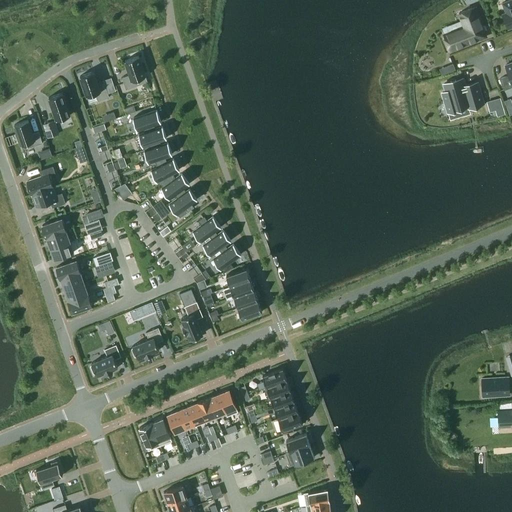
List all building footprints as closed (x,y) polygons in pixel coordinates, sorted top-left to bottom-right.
[(511,0),(509,0),(502,3),(506,13),(502,14),(508,29),(511,26),(511,0)] [(483,27),(475,7),(459,13),(464,26),(443,34),(444,35),(443,36),(445,42),(446,42),(450,50),(478,39),(475,30),(483,27)] [(130,74),(122,77),(126,89),(148,81),(139,55),(125,60),(130,74)] [(511,62),(505,65),(509,75),(500,78),(504,90),(511,86),(511,62)] [(453,63),(440,69),(442,74),(455,69),(453,63)] [(94,71),(80,76),(87,96),(96,93),(98,101),(109,97),(105,83),(99,85),(94,71)] [(484,103),(478,82),(466,85),(465,83),(460,85),(459,79),(444,83),(447,91),(443,92),(448,112),(461,108),(460,106),(468,104),(469,107),(484,103)] [(62,92),(49,97),(57,119),(70,115),(62,92)] [(500,97),(487,101),(490,111),(503,107),(500,97)] [(136,111),(134,105),(124,108),(126,114),(136,111)] [(143,128),(145,131),(155,128),(154,124),(161,122),(156,109),(134,117),(138,129),(143,128)] [(28,120),(14,124),(23,149),(43,142),(39,131),(33,133),(28,120)] [(57,134),(53,121),(43,124),(48,137),(57,134)] [(93,127),(95,133),(106,129),(104,123),(93,127)] [(145,149),(161,144),(159,140),(166,138),(162,125),(155,128),(145,131),(139,133),(145,149)] [(154,160),(157,166),(167,161),(165,156),(172,154),(168,142),(161,144),(145,149),(145,150),(149,162),(154,160)] [(41,157),(52,154),(50,147),(39,150),(41,157)] [(173,158),(167,161),(157,166),(152,169),(159,182),(162,187),(175,177),(173,173),(179,169),(173,158)] [(118,161),(107,164),(109,171),(121,167),(118,161)] [(32,194),(53,186),(50,178),(56,176),(53,165),(40,170),(42,176),(27,181),(32,194)] [(186,191),(189,188),(186,190),(183,187),(189,183),(182,173),(175,177),(162,187),(170,198),(172,196),(174,199),(180,195),(186,191)] [(125,183),(115,188),(123,199),(132,193),(125,183)] [(53,186),(32,194),(37,206),(50,201),(52,207),(66,203),(62,192),(56,194),(53,186)] [(101,200),(97,187),(90,189),(95,202),(101,200)] [(185,207),(188,211),(194,207),(191,203),(197,199),(189,188),(186,191),(180,195),(174,199),(170,202),(177,213),(185,207)] [(152,215),(157,212),(153,205),(148,209),(152,215)] [(89,219),(103,214),(101,207),(86,212),(89,219)] [(157,212),(152,215),(157,221),(162,218),(157,212)] [(215,230),(221,226),(213,216),(207,220),(204,216),(198,220),(201,224),(193,230),(201,241),(209,235),(215,230)] [(42,225),(46,236),(66,230),(62,218),(42,225)] [(163,235),(171,230),(168,225),(160,230),(163,235)] [(203,244),(211,254),(214,252),(225,244),(231,240),(223,229),(217,234),(215,230),(209,235),(211,238),(203,244)] [(51,247),(70,241),(74,239),(73,234),(68,236),(66,230),(46,236),(47,236),(51,247)] [(92,239),(94,238),(103,235),(101,230),(92,233),(90,234),(92,239)] [(73,252),(70,241),(51,247),(55,259),(73,252)] [(227,247),(225,244),(214,252),(216,255),(214,257),(221,268),(241,254),(233,243),(227,247)] [(181,255),(186,251),(183,246),(178,250),(181,255)] [(100,255),(94,257),(96,265),(99,265),(103,263),(100,255)] [(61,278),(80,271),(76,260),(57,266),(61,278)] [(250,278),(246,267),(226,274),(230,286),(250,278)] [(84,282),(80,271),(61,278),(65,289),(84,282)] [(199,273),(194,277),(197,282),(204,279),(199,273)] [(250,278),(230,286),(234,296),(254,289),(250,278)] [(68,300),(88,294),(84,282),(65,289),(69,300),(68,300)] [(234,296),(238,307),(258,300),(254,289),(234,296)] [(92,305),(88,294),(68,300),(72,312),(92,305)] [(238,307),(242,318),(262,311),(258,300),(238,307)] [(186,334),(188,333),(190,339),(193,338),(194,340),(201,337),(200,335),(203,334),(196,318),(203,316),(197,301),(185,306),(189,315),(182,318),(185,326),(183,326),(186,334)] [(154,307),(152,302),(144,305),(147,310),(154,307)] [(137,355),(138,358),(145,355),(146,357),(153,354),(152,352),(159,349),(156,342),(163,339),(158,327),(146,332),(149,339),(133,345),(134,348),(132,349),(135,356),(137,355)] [(96,372),(97,374),(105,371),(105,373),(113,370),(112,368),(118,366),(115,358),(121,356),(116,344),(105,349),(108,355),(92,362),(93,365),(91,365),(94,373),(96,372)] [(267,386),(287,378),(283,367),(263,374),(267,386)] [(508,377),(482,378),(483,396),(509,394),(508,377)] [(269,398),(271,398),(291,390),(287,378),(267,386),(264,387),(269,398)] [(227,416),(238,411),(229,389),(218,393),(226,414),(227,416)] [(275,408),(295,401),(291,390),(271,398),(275,408)] [(216,418),(226,414),(218,393),(208,397),(216,418)] [(206,422),(216,418),(208,397),(198,401),(205,420),(206,422)] [(195,424),(205,420),(198,401),(188,405),(195,424)] [(279,419),(299,412),(295,401),(275,408),(279,419)] [(254,409),(256,408),(254,403),(245,406),(247,411),(248,411),(249,410),(254,409)] [(185,428),(195,424),(188,405),(178,409),(185,428)] [(511,408),(497,409),(497,410),(498,410),(499,422),(499,427),(505,426),(511,425),(511,408)] [(175,432),(185,428),(178,409),(168,413),(170,419),(175,432)] [(303,423),(299,412),(279,419),(283,430),(303,423)] [(151,422),(160,445),(172,440),(163,418),(151,422)] [(160,445),(151,422),(139,427),(145,441),(148,450),(160,445)] [(290,451),(310,444),(306,433),(286,440),(290,451)] [(315,456),(310,444),(290,451),(286,453),(290,465),(315,456)] [(261,453),(263,459),(272,455),(271,450),(261,453)] [(272,455),(263,459),(265,464),(274,461),(272,455)] [(52,464),(36,469),(40,482),(41,482),(43,487),(42,488),(54,484),(52,478),(63,475),(57,459),(51,462),(52,464)] [(168,502),(186,496),(183,485),(164,491),(168,502)] [(328,488),(303,492),(306,504),(330,500),(328,488)] [(186,496),(168,502),(171,511),(174,511),(193,506),(192,505),(190,506),(186,496)] [(330,500),(306,504),(307,511),(329,511),(332,511),(330,500)]
